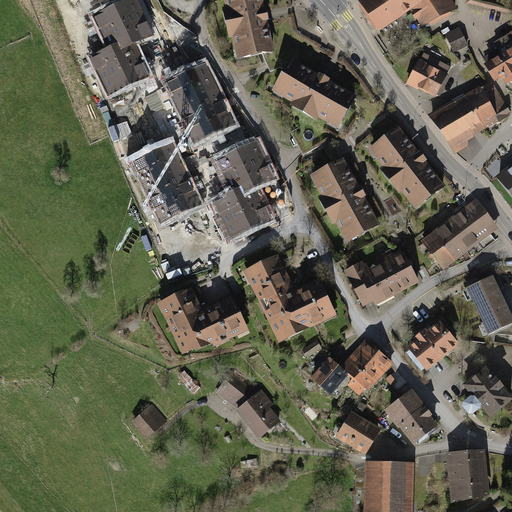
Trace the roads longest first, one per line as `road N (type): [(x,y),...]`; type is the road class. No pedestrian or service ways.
road 1 (tertiary): [(511,231),(442,155),(324,0)]
road 2 (residential): [(199,0),(202,38),(281,160),(304,221)]
road 3 (residential): [(381,334),(394,311),(435,281),(511,247)]
road 4 (residential): [(304,221),(361,328),(381,334)]
road 5 (residential): [(464,433),(381,334)]
